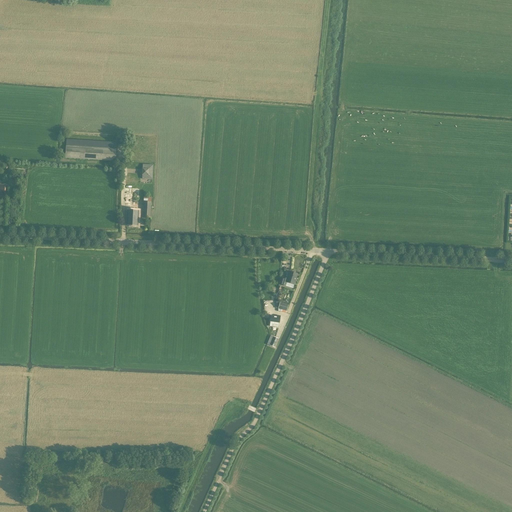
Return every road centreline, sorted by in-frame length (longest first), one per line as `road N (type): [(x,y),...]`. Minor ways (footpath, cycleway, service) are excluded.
road 1 (unclassified): [(511,260),(0,235)]
road 2 (track): [(328,251),(259,412)]
